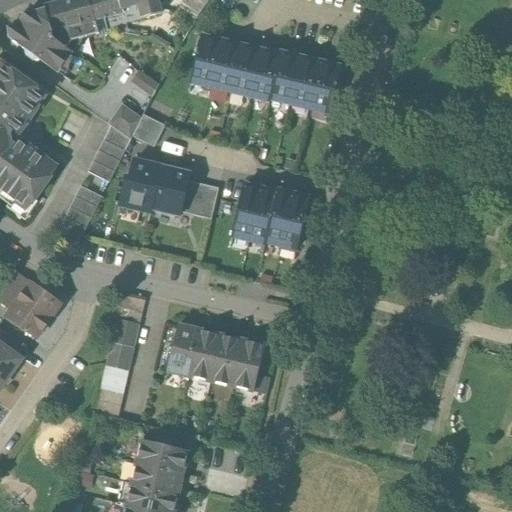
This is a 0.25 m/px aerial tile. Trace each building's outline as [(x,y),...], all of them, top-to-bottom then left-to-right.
[(88,0),(73,0),(44,8),(44,10),(54,42),(72,55),(84,39),(98,35),(94,21),(88,0)] [(118,0),(88,0),(94,21),(123,14),(122,8),(121,8),(118,0)] [(156,0),(118,0),(121,8),(122,8),(130,5),(130,7),(139,4),(143,19),(160,15),(156,0)] [(196,0),(182,0),(174,13),(189,24),(203,5),(196,0)] [(44,10),(23,16),(16,27),(7,29),(8,38),(7,39),(24,51),(26,58),(33,63),(40,62),(58,75),(72,55),(54,42),(44,10)] [(165,15),(155,37),(171,47),(181,24),(165,15)] [(222,43),(202,38),(198,56),(197,55),(196,57),(197,58),(191,84),(211,89),(222,43)] [(241,48),(222,43),(211,89),(230,93),(241,48)] [(261,52),(241,48),(230,93),(250,98),(261,52)] [(274,55),(261,52),(250,98),(263,101),(264,99),(270,101),(281,55),(274,53),(274,55)] [(300,59),(281,55),(270,101),(289,105),(300,59)] [(320,64),(300,59),(289,105),(309,110),(320,64)] [(320,64),(309,110),(329,115),(335,88),(336,88),(337,86),(336,86),(340,69),(320,64)] [(3,67),(0,70),(0,200),(12,209),(16,203),(21,207),(21,208),(26,212),(33,202),(34,203),(51,180),(50,179),(57,169),(44,161),(45,160),(19,141),(18,142),(17,141),(13,146),(11,144),(9,135),(11,133),(16,137),(17,136),(18,136),(37,110),(36,110),(45,97),(35,90),(36,90),(13,73),(12,74),(3,67)] [(158,88),(139,74),(132,84),(152,98),(158,88)] [(141,120),(122,106),(108,126),(111,128),(130,142),(132,138),(141,120)] [(164,127),(143,117),(141,120),(132,138),(154,149),(164,127)] [(111,128),(88,174),(109,184),(130,142),(111,128)] [(161,168),(134,162),(129,180),(126,179),(119,208),(150,215),(151,211),(161,168)] [(190,175),(161,168),(151,211),(180,218),(181,214),(188,183),(190,175)] [(218,190),(188,183),(181,214),(211,221),(218,190)] [(244,186),(232,238),(248,242),(261,190),(244,186)] [(80,188),(54,241),(75,252),(102,199),(80,188)] [(261,190),(248,242),(264,246),(277,192),(276,191),(275,193),(261,190)] [(277,192),(264,246),(265,246),(265,244),(280,248),(292,195),(277,192)] [(292,195),(280,248),(296,251),(309,199),(292,195)] [(13,283),(0,301),(0,303),(12,312),(26,292),(13,283)] [(12,312),(7,318),(37,339),(60,307),(30,286),(26,292),(12,312)] [(145,303),(121,297),(119,309),(142,314),(145,303)] [(142,314),(119,309),(116,321),(139,326),(142,314)] [(116,321),(111,344),(133,350),(139,326),(116,321)] [(178,327),(167,374),(189,379),(200,332),(178,327)] [(27,352),(0,332),(0,347),(20,362),(21,362),(27,352)] [(221,337),(200,332),(189,379),(210,384),(221,337)] [(242,342),(221,337),(210,384),(231,389),(242,342)] [(264,347),(242,342),(231,389),(253,394),(264,347)] [(133,350),(111,344),(105,368),(128,373),(133,350)] [(0,347),(0,389),(20,362),(0,347)] [(128,374),(106,368),(101,391),(123,396),(128,374)] [(123,396),(100,391),(97,403),(121,408),(123,396)] [(121,408),(97,403),(94,414),(118,420),(121,408)] [(188,453),(141,442),(136,464),(183,475),(188,453)] [(183,475),(136,464),(131,486),(178,497),(183,475)] [(174,511),(178,497),(131,486),(126,507),(148,511),(174,511)]
